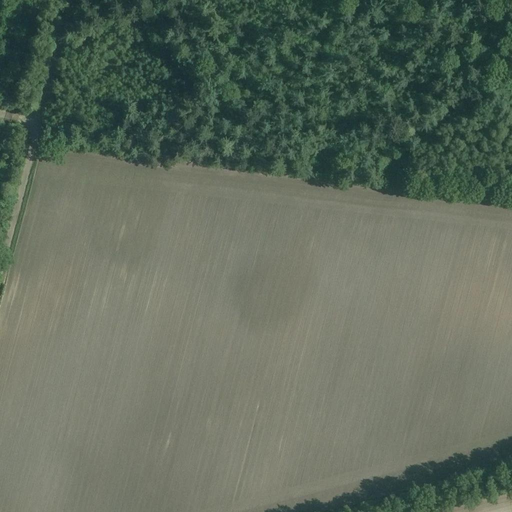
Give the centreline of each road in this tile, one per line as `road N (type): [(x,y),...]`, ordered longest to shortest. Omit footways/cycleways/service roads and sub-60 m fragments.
road 1 (unclassified): [(34,135),(69,0)]
road 2 (track): [(0,268),(34,135)]
